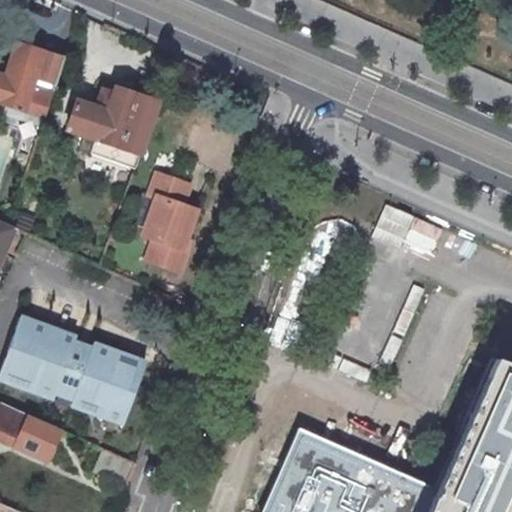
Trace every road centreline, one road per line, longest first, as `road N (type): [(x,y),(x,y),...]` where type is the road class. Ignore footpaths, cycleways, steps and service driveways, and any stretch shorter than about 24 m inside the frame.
road 1 (residential): [(155,511),(312,96)]
road 2 (primary): [(96,0),(312,96)]
road 3 (primary): [(312,96),(511,184)]
